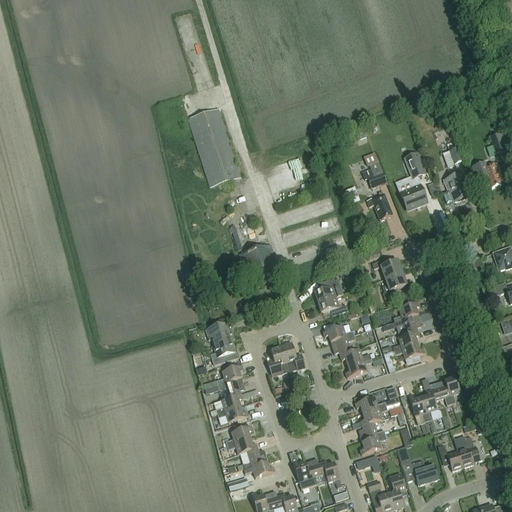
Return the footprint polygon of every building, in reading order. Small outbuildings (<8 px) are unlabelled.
[(240,180),(218,111),(188,121),(210,190),(240,180)] [(363,127),(353,131),(358,146),(369,142),(363,127)] [(497,157),(507,153),(506,150),(510,149),(505,135),(501,136),(491,140),(497,157)] [(455,144),(447,146),(450,153),(457,150),(455,144)] [(496,157),(492,147),(486,150),(490,159),(496,157)] [(450,153),(449,153),(454,167),(463,164),(458,150),(457,150),(450,153)] [(370,171),(361,175),(364,181),(364,182),(365,183),(367,182),(371,191),(372,191),(387,185),(383,176),(375,155),(363,160),(367,169),(369,168),(370,171)] [(404,161),(413,183),(427,177),(418,155),(404,161)] [(503,182),(496,165),(487,168),(485,164),(472,169),(477,183),(482,182),(485,189),(490,187),(492,190),(500,187),(499,183),(503,182)] [(448,193),(442,195),(446,206),(454,203),(454,204),(469,199),(465,188),(467,187),(462,176),(444,183),(448,193)] [(361,202),(355,189),(346,193),(351,206),(361,202)] [(407,213),(426,205),(419,189),(401,196),(407,213)] [(384,196),(371,202),(367,203),(370,210),(374,208),(380,224),(393,218),(384,196)] [(359,205),(352,210),(357,216),(364,212),(359,205)] [(251,279),(255,290),(275,284),(271,272),(277,271),(270,247),(239,257),(242,268),(241,269),(245,281),(251,279)] [(511,255),(510,250),(492,256),(498,274),(505,271),(505,272),(511,269),(511,255)] [(485,274),(480,260),(471,264),(476,277),(485,274)] [(385,282),(402,276),(397,263),(385,268),(383,262),(372,267),(374,272),(381,270),(385,282)] [(324,276),(326,280),(335,277),(333,271),(330,272),(324,276)] [(406,288),(402,276),(385,282),(387,288),(382,289),(384,296),(382,296),(384,302),(396,297),(394,292),(406,288)] [(314,296),(318,306),(336,300),(343,298),(340,287),(340,288),(338,281),(334,283),(334,281),(322,285),(324,293),(314,296)] [(506,295),(510,307),(511,306),(511,288),(507,291),(505,285),(493,289),(497,298),(506,295)] [(336,300),(318,306),(321,316),(330,313),(332,319),(348,314),(346,308),(339,310),(336,300)] [(394,325),(418,318),(416,311),(420,310),(418,305),(399,311),(401,318),(393,321),(394,325)] [(370,324),(368,318),(360,320),(362,326),(370,324)] [(418,318),(394,325),(396,330),(404,327),(407,338),(418,334),(417,331),(422,330),(418,318)] [(511,323),(503,327),(505,333),(511,330),(511,323)] [(211,342),(213,349),(231,343),(229,337),(231,336),(228,325),(205,332),(209,343),(211,342)] [(330,345),(354,338),(353,333),(345,336),(342,329),(323,335),(324,340),(328,339),(330,345)] [(418,334),(407,338),(398,340),(400,347),(392,350),(394,354),(417,347),(415,340),(419,339),(418,334)] [(354,338),(330,345),(334,357),(339,355),(340,359),(351,355),(347,345),(355,342),(354,338)] [(213,349),(215,356),(211,357),(214,368),(239,360),(235,349),(233,350),(231,343),(213,349)] [(280,348),(288,374),(288,375),(297,373),(297,374),(305,371),(301,357),(295,359),(291,345),(280,348)] [(511,345),(502,349),(506,359),(511,356),(511,345)] [(417,347),(394,354),(395,358),(403,356),(405,363),(425,356),(423,352),(419,353),(417,347)] [(272,379),(288,374),(280,348),(270,352),(273,361),(267,363),(272,379)] [(359,352),(351,355),(340,359),(341,363),(345,362),(347,368),(371,361),(370,357),(362,359),(359,352)] [(382,357),(372,361),(375,368),(385,364),(382,357)] [(371,361),(347,368),(349,375),(345,376),(347,381),(366,375),(364,368),(372,365),(371,361)] [(225,386),(241,381),(239,374),(243,373),(241,368),(222,374),(224,381),(216,384),(218,388),(225,386)] [(450,381),(444,384),(451,407),(456,406),(453,398),(460,396),(454,376),(449,378),(450,381)] [(311,386),(309,380),(301,382),(303,388),(311,386)] [(230,401),(241,398),(240,394),(245,393),(241,381),(225,386),(218,388),(219,393),(227,390),(230,401)] [(434,404),(444,401),(447,409),(451,407),(444,384),(432,387),(434,392),(430,393),(434,404)] [(399,404),(395,389),(386,392),(390,402),(385,404),(386,408),(399,404)] [(427,398),(421,400),(428,424),(432,423),(430,415),(437,413),(434,404),(430,393),(426,395),(427,398)] [(217,417),(240,410),(238,403),(242,402),(241,398),(230,401),(221,403),(223,410),(216,413),(217,417)] [(406,399),(400,400),(403,410),(409,408),(406,399)] [(424,425),(428,424),(421,400),(414,402),(413,399),(408,400),(415,420),(422,418),(424,425)] [(362,417),(386,409),(385,405),(377,407),(375,400),(355,407),(357,411),(360,410),(362,417)] [(478,403),(470,406),(473,416),(482,413),(478,403)] [(389,412),(391,420),(403,416),(401,408),(389,412)] [(386,409),(362,417),(364,423),(361,424),(362,429),(373,425),(382,423),(379,416),(387,413),(386,409)] [(240,410),(217,417),(218,421),(226,419),(228,426),(236,423),(246,420),(248,419),(246,415),(242,416),(240,410)] [(400,428),(406,426),(403,416),(397,418),(400,428)] [(362,445),(385,438),(384,433),(376,436),(373,425),(362,429),(363,432),(358,433),(362,445)] [(477,432),(475,426),(463,430),(465,436),(477,432)] [(430,435),(428,427),(421,429),(424,437),(430,435)] [(227,449),(250,441),(248,435),(252,434),(251,429),(231,435),(233,442),(225,445),(226,445),(227,449)] [(385,438),(362,445),(364,452),(360,453),(361,458),(381,452),(379,445),(387,442),(385,438)] [(457,454),(462,471),(473,467),(473,466),(478,464),(470,439),(464,441),(464,439),(454,442),(458,454),(457,454)] [(250,441),(227,449),(228,451),(228,453),(236,450),(238,458),(247,455),(258,451),(256,447),(252,448),(250,441)] [(444,448),(438,450),(442,462),(447,460),(446,457),(447,457),(444,448)] [(258,451),(247,455),(250,465),(242,467),(244,472),(267,464),(264,453),(259,454),(258,451)] [(399,461),(408,458),(406,452),(398,454),(399,461)] [(462,471),(457,454),(447,457),(446,457),(447,460),(452,474),(462,471)] [(313,489),(305,465),(299,468),(295,455),(290,457),(299,485),(306,483),(308,490),(313,489)] [(377,458),(356,464),(358,472),(372,468),(374,475),(381,473),(377,458)] [(317,462),(305,465),(313,489),(317,488),(315,480),(325,477),(322,466),(318,467),(317,462)] [(410,463),(401,466),(406,484),(416,481),(418,489),(438,482),(433,467),(424,470),(422,464),(412,467),(410,463)] [(267,464),(244,472),(245,476),(253,474),(255,481),(275,475),(273,470),(269,471),(267,464)] [(325,477),(328,485),(335,483),(337,491),(342,490),(334,466),(328,468),(326,464),(322,466),(325,477)] [(238,474),(236,467),(227,470),(229,476),(238,474)] [(394,494),(388,496),(392,511),(397,511),(404,510),(399,494),(405,492),(401,477),(389,480),(394,494)] [(246,481),(228,486),(230,494),(248,488),(246,481)] [(392,511),(388,496),(382,498),(380,491),(381,491),(379,484),(367,487),(374,511),(392,511)] [(275,494),(264,498),(268,511),(274,511),(283,509),(284,509),(280,498),(277,499),(275,494)] [(268,511),(264,498),(257,500),(256,496),(251,498),(255,511),(268,511)] [(296,511),(293,499),(286,501),(285,497),(280,498),(284,509),(283,509),(284,511),(296,511)]
